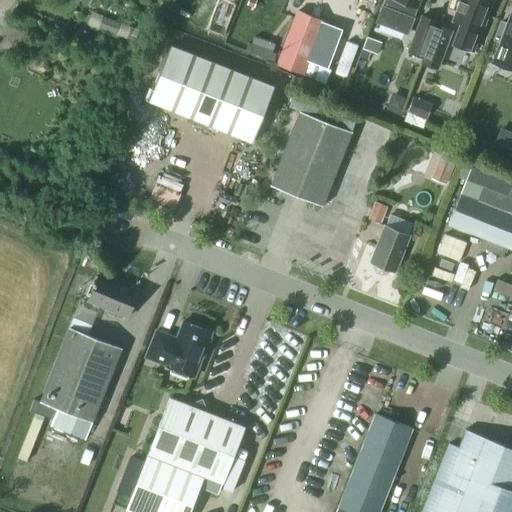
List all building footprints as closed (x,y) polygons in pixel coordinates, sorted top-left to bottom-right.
[(412,17),(418,0),(384,0),(383,6),(382,6),(376,22),(406,34),(413,18),(412,17)] [(459,24),(452,44),(475,52),(482,32),(481,32),(487,16),(485,16),(490,0),(459,0),(452,21),(459,24)] [(276,63),(303,74),(324,19),(297,9),(276,63)] [(495,39),(500,41),(492,62),(511,69),(511,10),(507,24),(501,21),(495,39)] [(423,58),(435,25),(436,22),(420,16),(407,52),(422,57),(423,58)] [(247,21),(231,24),(234,42),(250,39),(247,21)] [(451,31),(435,25),(423,58),(422,57),(420,63),(436,69),(451,31)] [(274,86),(169,42),(147,97),(252,142),(274,86)] [(300,109),(299,111),(269,186),(322,206),(358,115),(295,90),(289,105),(300,109)] [(404,96),(392,92),(388,103),(400,108),(404,96)] [(413,96),(407,111),(415,114),(421,99),(413,96)] [(511,129),(500,125),(494,142),(511,148),(511,129)] [(453,168),(457,157),(443,151),(438,162),(453,168)] [(511,175),(473,160),(447,224),(511,249),(511,198),(507,196),(511,182),(511,175)] [(150,200),(176,205),(180,186),(153,181),(150,200)] [(382,223),(388,206),(374,201),(368,218),(382,223)] [(384,226),(369,262),(394,272),(409,236),(394,230),(398,219),(389,215),(385,226),(384,226)] [(444,234),(437,252),(458,261),(466,242),(444,234)] [(127,318),(137,291),(98,275),(95,282),(93,281),(91,285),(93,286),(87,301),(127,318)] [(145,357),(165,365),(165,366),(193,377),(210,332),(182,321),(176,339),(155,331),(145,357)] [(50,425),(85,439),(121,348),(69,327),(39,401),(33,399),(29,409),(53,418),(50,425)] [(286,408),(297,411),(307,375),(296,372),(286,408)] [(201,400),(188,405),(169,398),(125,510),(130,511),(188,511),(198,487),(216,494),(221,483),(222,483),(244,427),(206,412),(201,400)] [(378,511),(412,428),(374,413),(337,507),(338,507),(336,511),(378,511)] [(511,511),(511,442),(510,447),(465,429),(458,447),(449,443),(421,511),(511,511)] [(116,490),(130,495),(135,483),(121,477),(116,490)]
